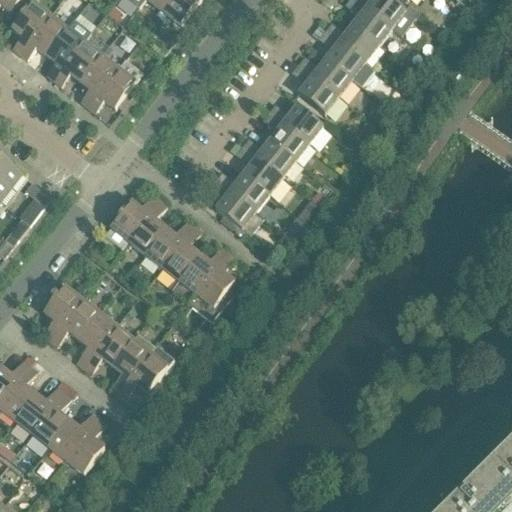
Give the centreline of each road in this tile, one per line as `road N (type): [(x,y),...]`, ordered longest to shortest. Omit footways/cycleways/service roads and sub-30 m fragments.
road 1 (residential): [(178,199),(310,11),(298,0)]
road 2 (residential): [(100,185),(248,0)]
road 3 (residential): [(0,317),(100,185)]
road 4 (residential): [(104,409),(0,321)]
road 5 (residential): [(100,185),(4,110)]
